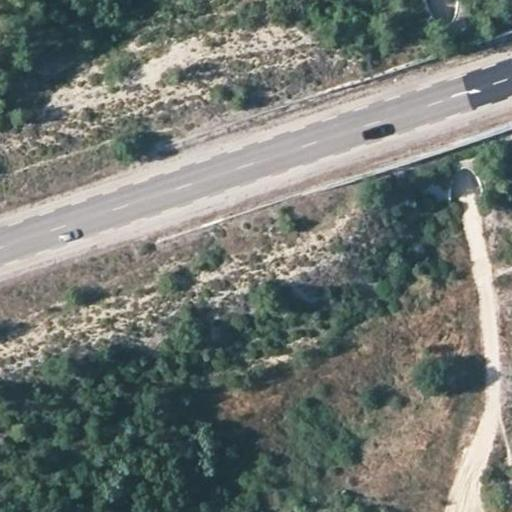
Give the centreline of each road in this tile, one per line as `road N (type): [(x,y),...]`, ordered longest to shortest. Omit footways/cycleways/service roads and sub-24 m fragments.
road 1 (primary): [(0,242),(511,72)]
road 2 (track): [(464,508),(493,394),(491,329),(444,0)]
